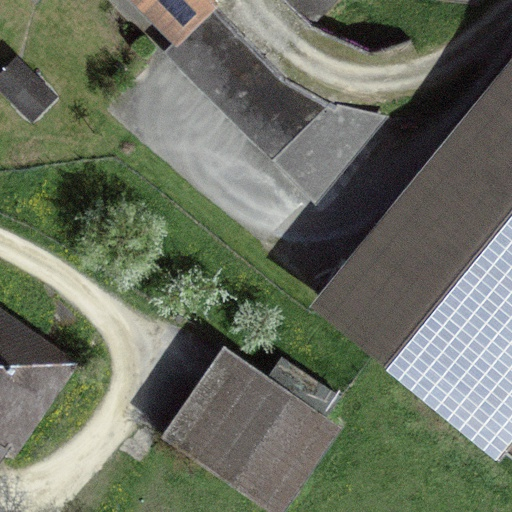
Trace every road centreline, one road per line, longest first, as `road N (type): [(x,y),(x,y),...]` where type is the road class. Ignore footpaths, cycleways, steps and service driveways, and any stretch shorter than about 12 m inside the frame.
road 1 (track): [(0,254),(127,330),(122,408),(75,480),(25,511)]
road 2 (track): [(511,43),(424,165),(369,208),(304,222),(254,203)]
road 3 (track): [(511,21),(472,48),(394,79),(330,73),(269,35),(238,0)]
